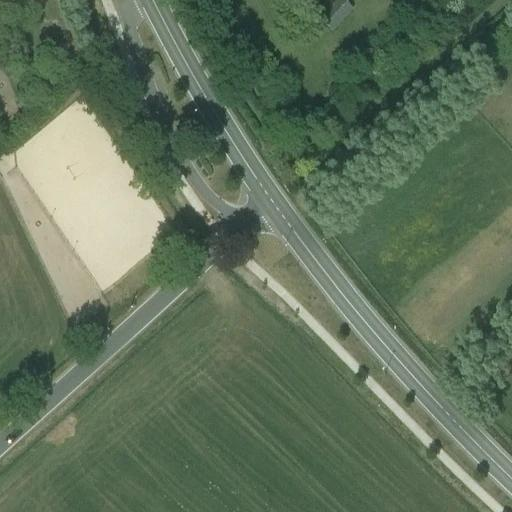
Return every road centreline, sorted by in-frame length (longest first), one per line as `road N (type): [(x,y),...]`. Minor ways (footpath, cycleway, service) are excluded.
road 1 (secondary): [(270,198),(424,391),(511,478)]
road 2 (unclassified): [(270,198),(0,443)]
road 3 (secondary): [(150,0),(270,198)]
